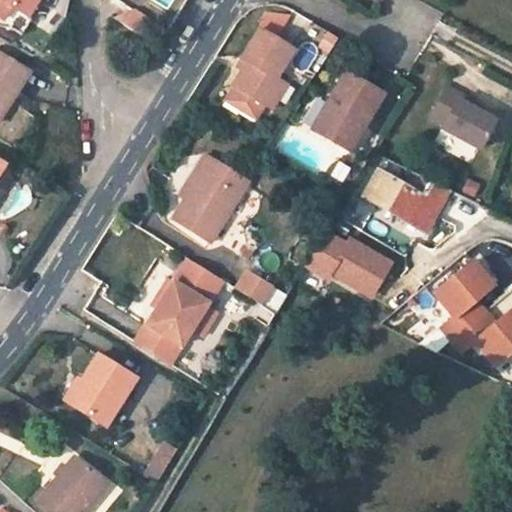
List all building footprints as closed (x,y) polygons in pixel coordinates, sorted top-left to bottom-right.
[(30,0),(10,0),(25,9),(30,0)] [(151,0),(165,11),(173,0),(151,0)] [(144,37),(152,19),(126,7),(118,25),(144,37)] [(258,28),(279,35),(286,16),(264,9),(258,28)] [(13,13),(6,25),(22,34),(29,22),(13,13)] [(295,51),(260,30),(243,58),(248,62),(233,87),(269,109),(285,82),(279,79),(295,51)] [(0,113),(32,64),(0,45),(0,113)] [(383,90),(343,67),(327,98),(333,101),(316,131),(350,150),(383,90)] [(443,85),(427,116),(440,124),(437,129),(474,149),(492,119),(468,105),(471,99),(443,85)] [(255,180),(209,155),(201,170),(200,170),(208,175),(181,221),(221,243),(255,180)] [(429,230),(451,188),(414,170),(409,184),(386,171),(371,196),(429,230)] [(308,260),(329,273),(349,243),(327,229),(308,260)] [(445,323),(456,335),(489,308),(479,296),(497,281),(476,256),(437,288),(458,313),(445,323)] [(234,291),(263,306),(274,286),(245,270),(234,291)] [(211,302),(177,280),(158,309),(162,312),(151,327),(182,347),(211,302)] [(266,306),(278,312),(287,295),(275,289),(266,306)] [(245,316),(268,327),(274,313),(252,302),(245,316)] [(511,307),(498,319),(489,308),(456,335),(466,348),(479,337),(499,361),(511,349),(511,307)] [(141,378),(103,354),(72,403),(109,428),(141,378)] [(158,483),(177,450),(161,441),(143,474),(158,483)] [(83,511),(109,481),(76,452),(69,462),(64,460),(58,468),(60,470),(39,497),(56,511),(83,511)]
